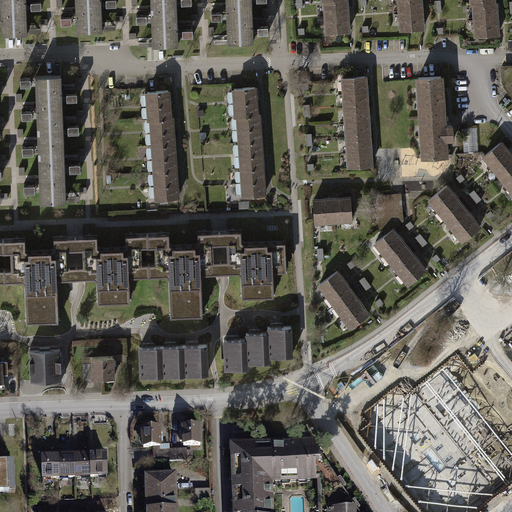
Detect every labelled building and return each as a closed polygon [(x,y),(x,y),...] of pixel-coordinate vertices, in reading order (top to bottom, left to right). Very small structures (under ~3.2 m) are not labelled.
[(23,33),(25,33),(25,27),(23,0),(0,0),(0,34),(5,34),(23,33)] [(93,30),(100,29),(100,24),(99,0),(73,0),(74,9),(75,30),(93,30)] [(165,45),(176,44),(176,22),(174,0),(148,0),(149,7),(150,39),(150,45),(165,45)] [(226,36),(226,43),(252,42),(251,18),(250,0),(224,0),(225,4),(226,35),(226,36)] [(322,0),(324,15),(346,14),(344,0),(322,0)] [(420,12),(419,0),(396,0),(398,13),(420,12)] [(42,8),(41,1),(31,1),(31,9),(42,8)] [(473,19),(496,18),(494,2),(492,2),(472,3),(473,19)] [(421,28),(420,12),(398,13),(399,26),(399,29),(421,28)] [(346,14),(324,15),(324,28),(325,32),(347,30),(346,14)] [(474,36),(497,34),(496,18),(473,19),(474,36)] [(511,65),(502,66),(503,82),(504,85),(511,93),(511,65)] [(54,201),(63,201),(59,75),(46,76),(34,76),(38,201),(54,201)] [(342,92),(364,91),(363,76),(359,76),(341,77),(342,92)] [(416,77),(421,156),(424,156),(444,155),(443,138),(451,138),(450,125),(444,125),(445,130),(439,130),(437,94),(440,93),(439,76),(416,77)] [(31,85),(31,78),(21,79),(21,86),(31,85)] [(232,89),(234,116),(236,116),(255,115),(253,87),(244,88),(232,89)] [(146,92),(147,119),(149,118),(167,117),(166,91),(146,92)] [(343,107),(365,105),(364,91),(342,92),(342,94),(343,107)] [(78,101),(78,93),(68,92),(67,100),(78,101)] [(344,122),(366,120),(365,105),(343,107),(344,122)] [(240,169),(242,195),(263,193),(257,114),(255,115),(236,116),(240,169)] [(149,118),(154,199),(175,197),(170,117),(167,117),(149,118)] [(345,136),(367,135),(366,120),(344,122),(344,123),(345,136)] [(80,132),(79,125),(68,125),(68,133),(80,132)] [(474,127),(461,128),(463,152),(476,151),(474,127)] [(346,151),(368,150),(367,135),(345,136),(346,151)] [(507,152),(499,142),(482,155),(490,165),(507,152)] [(347,166),(369,165),(368,150),(346,151),(346,153),(347,166)] [(511,164),(511,158),(507,152),(490,165),(498,176),(511,164)] [(81,163),(69,163),(70,171),(81,171),(81,163)] [(511,181),(511,164),(498,176),(507,186),(511,181)] [(461,173),(456,177),(460,182),(465,178),(461,173)] [(453,195),(445,185),(428,198),(436,209),(453,195)] [(482,199),(474,189),(470,193),(477,203),(482,199)] [(384,233),(390,228),(401,220),(399,194),(390,194),(376,195),(378,225),(384,233)] [(461,206),(453,195),(436,209),(437,211),(444,219),(461,206)] [(350,219),(348,197),(330,198),(332,220),(350,219)] [(332,220),(330,198),(311,200),(313,221),(332,220)] [(470,216),(461,206),(444,219),(452,229),(470,216)] [(491,210),(486,214),(490,219),(495,215),(491,210)] [(478,226),(470,216),(452,229),(454,231),(461,240),(478,226)] [(414,225),(411,220),(406,224),(409,229),(414,225)] [(399,239),(390,228),(384,233),(381,236),(373,242),(382,252),(399,239)] [(167,233),(145,234),(146,246),(153,246),(153,262),(147,263),(147,275),(164,275),(167,278),(168,291),(169,315),(200,314),(200,289),(199,276),(202,273),(214,273),(219,272),(219,260),(212,260),(211,243),(218,243),(218,231),(196,232),(196,242),(193,245),(171,246),(167,244),(167,233)] [(228,231),(218,231),(218,243),(225,243),(226,260),(219,260),(219,272),(229,272),(236,272),(240,275),(240,283),(240,296),(272,295),(272,282),(271,273),(274,270),(283,270),(282,242),(243,243),(239,240),(239,231),(228,231)] [(428,242),(421,232),(415,236),(423,246),(428,242)] [(95,236),(74,237),(74,248),(81,248),(82,266),(75,266),(75,278),(85,277),(93,277),(96,280),(96,301),(128,301),(127,279),(130,276),(147,275),(147,263),(140,263),(139,246),(146,246),(145,234),(124,234),(124,245),(121,248),(98,249),(95,246),(95,236)] [(23,239),(1,239),(1,251),(9,251),(9,269),(3,269),(3,281),(20,280),(23,283),(23,297),(24,321),(56,320),(56,296),(56,282),(58,278),(68,278),(75,278),(75,266),(67,266),(67,249),(74,248),(74,237),(52,237),(52,248),(50,250),(26,251),(23,249),(23,239)] [(407,249),(399,239),(382,252),(383,254),(390,263),(407,249)] [(416,259),(407,249),(390,263),(399,273),(416,259)] [(442,258),(438,253),(433,257),(437,261),(442,258)] [(352,259),(347,263),(351,269),(356,265),(352,259)] [(424,270),(416,259),(399,273),(399,274),(405,281),(407,283),(424,270)] [(343,281),(335,271),(318,284),(325,294),(343,281)] [(364,276),(359,280),(366,289),(371,286),(364,276)] [(351,292),(343,281),(325,294),(326,296),(333,305),(351,292)] [(359,303),(351,292),(333,305),(341,316),(359,303)] [(511,297),(430,358),(438,368),(394,401),(390,394),(365,413),(389,445),(462,391),(454,380),(511,338),(511,297)] [(380,297),(375,301),(379,306),(384,303),(380,297)] [(366,313),(359,303),(341,316),(341,317),(349,326),(366,313)] [(266,330),(266,332),(267,355),(273,354),(283,354),(290,354),(289,326),(287,326),(270,327),(266,327),(266,330)] [(245,333),(245,339),(246,361),(251,361),(261,360),(267,360),(267,355),(266,332),(249,333),(245,333)] [(242,339),(222,340),(223,359),(224,367),(225,367),(239,366),(246,366),(246,361),(245,339),(242,339)] [(38,347),(28,348),(28,380),(39,379),(39,382),(49,381),(49,379),(60,379),(59,347),(48,347),(48,345),(38,345),(38,347)] [(183,345),(161,346),(162,374),(165,374),(177,373),(184,373),(183,345)] [(200,345),(183,345),(184,373),(187,373),(199,373),(206,372),(205,345),(200,345)] [(142,347),(138,347),(139,375),(141,375),(155,374),(162,374),(161,346),(142,347)] [(91,362),(91,376),(96,376),(101,376),(112,376),(111,355),(90,356),(91,362)] [(91,362),(81,363),(82,377),(84,377),(87,377),(91,376),(91,362)] [(182,448),(201,447),(200,427),(182,427),(182,448)] [(141,449),(160,448),(159,428),(140,429),(141,447),(141,449)] [(270,443),(271,484),(318,482),(317,458),(317,442),(289,443),(270,443)] [(234,502),(272,500),(272,495),(271,484),(270,443),(247,444),(232,445),(234,502)] [(160,452),(153,452),(154,464),(188,463),(188,451),(171,452),(160,452)] [(91,478),(107,477),(106,456),(94,456),(90,456),(41,458),(42,480),(91,478)] [(325,511),(356,510),(320,456),(317,458),(318,482),(319,511),(325,511)] [(511,469),(504,458),(455,494),(451,487),(426,505),(431,511),(483,511),(511,491),(511,469)] [(0,511),(0,493),(10,493),(9,460),(0,460),(0,511)] [(144,511),(177,510),(177,493),(176,475),(142,477),(143,488),(143,492),(144,511)] [(212,491),(196,492),(196,506),(212,505),(212,491)] [(272,511),(272,500),(234,502),(234,511),(272,511)]
